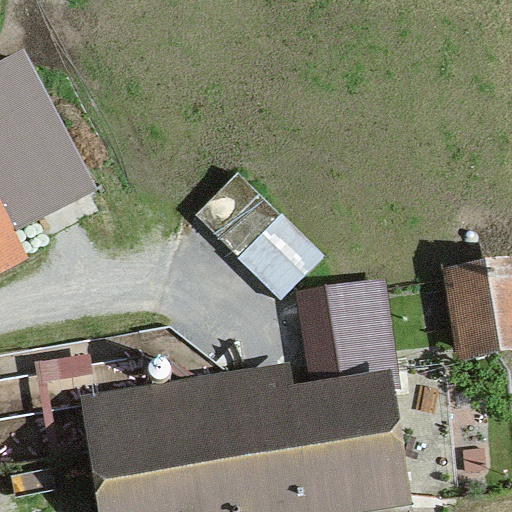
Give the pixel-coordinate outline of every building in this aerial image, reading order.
[(45,53),(0,74),(0,142),(40,225),(112,190),(45,53)] [(0,142),(0,272),(52,245),(40,225),(0,142)] [(337,250),(247,159),(201,205),(291,295),(337,250)] [(511,265),(469,268),(475,350),(511,346),(511,265)] [(394,282),(314,294),(324,364),(405,352),(394,282)] [(324,364),(110,392),(125,511),(422,511),(451,508),(430,350),(405,352),(324,364)]
